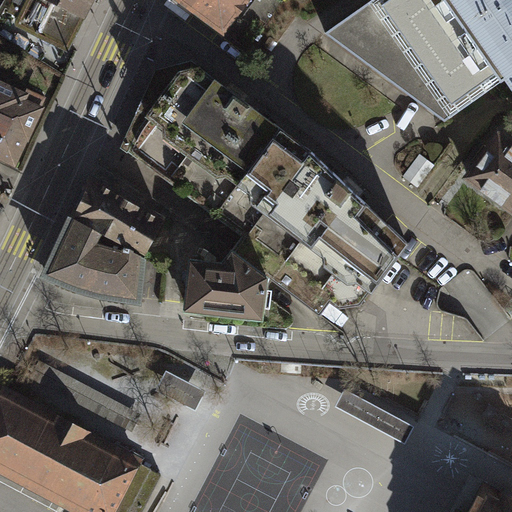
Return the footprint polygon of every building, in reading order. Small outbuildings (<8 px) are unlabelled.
[(95,0),(32,0),(19,27),(66,50),(83,15),(87,17),(95,0)] [(173,0),(224,39),(253,0),(173,0)] [(511,0),(379,0),(327,37),(445,127),(511,77),(511,0)] [(236,92),(203,68),(154,71),(120,149),(246,238),(235,256),(275,283),(322,318),(331,307),(338,312),(363,309),(410,242),(371,203),(309,145),(236,92)] [(0,156),(18,164),(45,105),(42,104),(47,94),(29,86),(27,89),(0,76),(0,156)] [(511,138),(500,130),(463,180),(511,215),(511,138)] [(170,222),(90,181),(70,220),(150,262),(170,222)] [(103,304),(146,308),(150,262),(70,220),(43,281),(78,297),(103,304)] [(235,256),(226,269),(193,265),(187,319),(265,327),(274,288),(275,283),(235,256)] [(206,391),(166,371),(157,390),(196,410),(206,391)] [(115,511),(142,463),(144,459),(73,422),(2,385),(0,389),(0,470),(79,511),(115,511)] [(415,427),(345,389),(336,406),(406,443),(415,427)] [(143,511),(163,474),(142,463),(115,511),(127,511),(128,511),(143,511)] [(511,511),(511,494),(486,480),(476,498),(469,511),(458,506),(455,511),(511,511)]
